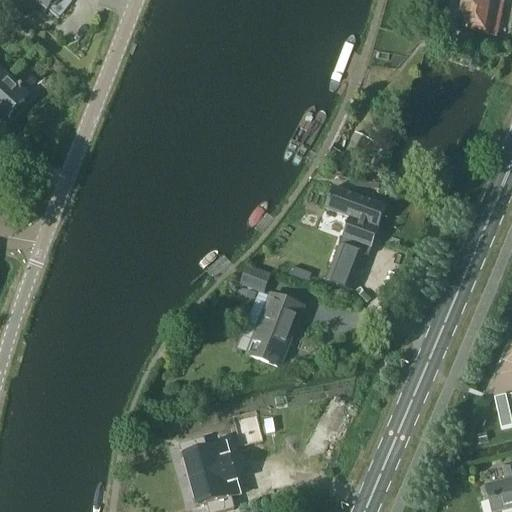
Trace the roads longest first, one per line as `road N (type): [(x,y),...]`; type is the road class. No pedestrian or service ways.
road 1 (secondary): [(366,511),(511,168)]
road 2 (unclassified): [(43,245),(138,0)]
road 3 (unclassified): [(0,374),(43,245)]
